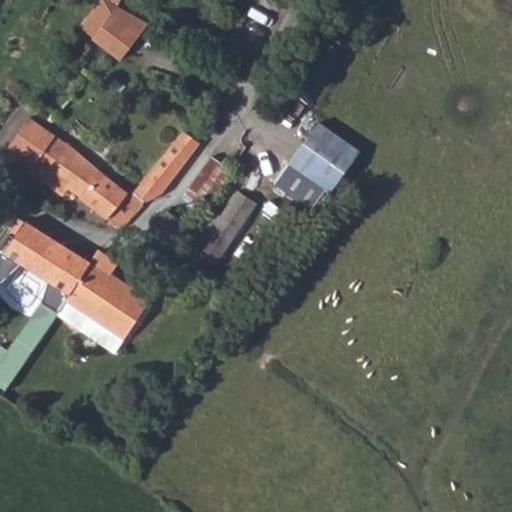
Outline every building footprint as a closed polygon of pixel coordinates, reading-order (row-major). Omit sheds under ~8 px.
[(100,0),(93,0),(90,5),(134,35),(142,23),(122,11),(100,0)] [(134,35),(90,5),(77,25),(90,35),(90,40),(117,58),(134,35)] [(312,125),(285,166),(326,195),(356,152),(312,125)] [(160,168),(138,199),(143,205),(161,197),(197,150),(178,139),(161,161),(160,168)] [(54,141),(47,153),(60,163),(53,173),(46,185),(68,201),(74,196),(130,229),(143,205),(138,199),(132,197),(126,206),(123,203),(127,196),(54,141)] [(47,153),(39,162),(53,173),(60,163),(47,153)] [(207,159),(178,203),(191,214),(223,169),(207,159)] [(205,216),(181,251),(206,266),(248,206),(231,195),(214,221),(205,216)] [(179,228),(159,215),(147,234),(165,246),(179,228)] [(5,257),(22,269),(65,298),(86,265),(41,237),(24,227),(5,257)] [(65,298),(62,303),(117,341),(142,302),(105,277),(112,268),(93,256),(86,265),(65,298)]
